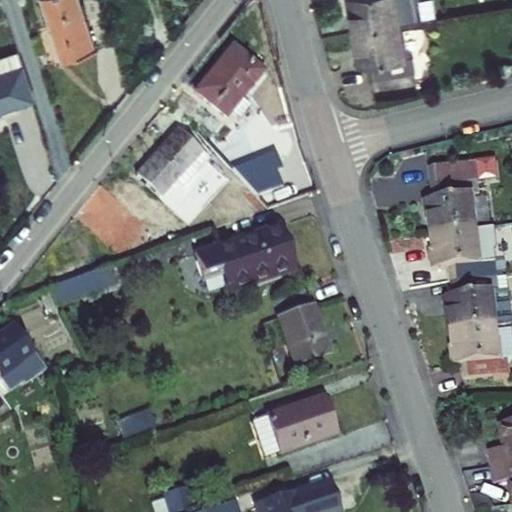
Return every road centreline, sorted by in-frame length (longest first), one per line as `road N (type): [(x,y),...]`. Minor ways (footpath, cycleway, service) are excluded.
road 1 (residential): [(325,144),(448,511)]
road 2 (residential): [(0,278),(226,0)]
road 3 (residential): [(325,144),(511,98)]
road 4 (unknown): [(210,343),(370,277)]
road 5 (residential): [(285,0),(325,144)]
